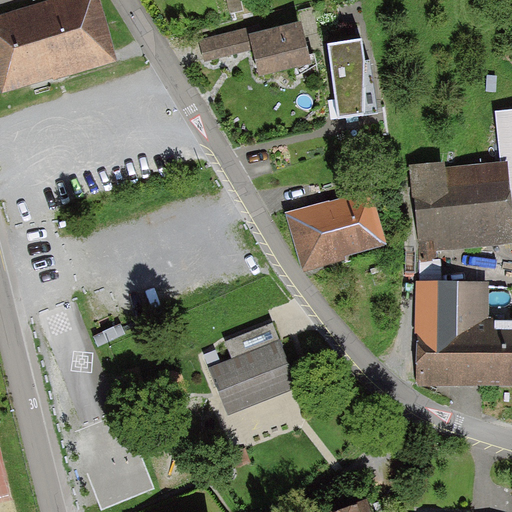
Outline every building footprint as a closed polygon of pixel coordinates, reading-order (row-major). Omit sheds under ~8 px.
[(97,0),(55,0),(0,16),(0,94),(1,96),(116,62),(97,0)] [(253,52),(250,38),(261,35),(259,26),(200,41),(205,64),(253,52)] [(260,81),(312,68),(302,26),(261,35),(250,38),(253,52),(260,81)] [(363,44),(328,48),(338,122),(378,116),(371,63),(366,64),(363,44)] [(511,112),(496,114),(502,165),(509,165),(511,199),(511,112)] [(435,253),(511,247),(511,199),(509,165),(502,165),(446,169),(445,165),(410,168),(419,242),(435,241),(435,253)] [(371,191),(287,215),(304,274),(346,262),(346,260),(388,248),(371,191)] [(435,241),(419,242),(420,261),(435,261),(435,253),(435,241)] [(435,261),(420,261),(420,284),(442,285),(441,261),(435,261)] [(417,387),(511,388),(511,325),(489,325),(489,285),(442,285),(420,284),(419,284),(417,387)] [(229,418),(300,390),(273,325),(226,344),(232,360),(209,370),(229,418)]
